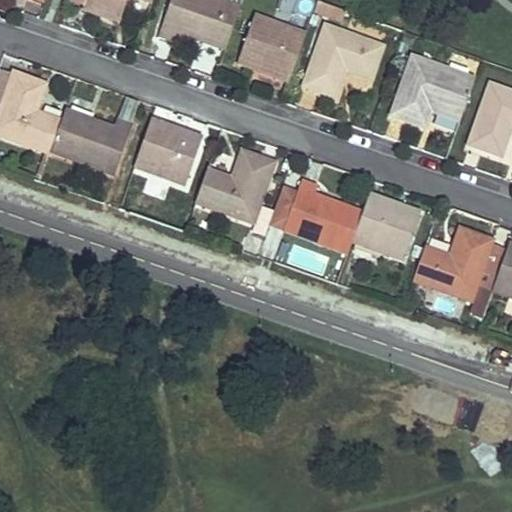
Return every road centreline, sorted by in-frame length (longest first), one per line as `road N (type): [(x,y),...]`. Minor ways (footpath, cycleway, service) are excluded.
road 1 (residential): [(511,207),(0,29)]
road 2 (tertiary): [(0,208),(511,383)]
